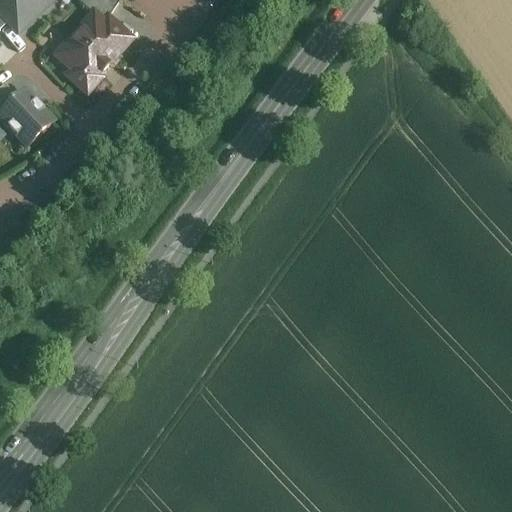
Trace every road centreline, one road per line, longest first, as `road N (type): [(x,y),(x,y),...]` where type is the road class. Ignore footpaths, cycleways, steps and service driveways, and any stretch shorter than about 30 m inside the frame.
road 1 (secondary): [(0,491),(366,0)]
road 2 (residential): [(0,196),(121,101),(191,0)]
